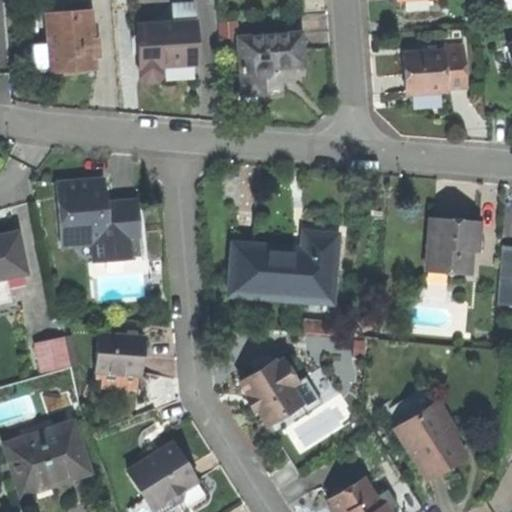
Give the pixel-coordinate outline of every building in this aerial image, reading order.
[(174,20),(138,22),(141,73),(147,79),(159,78),(164,73),(172,77),(185,77),(200,76),(197,3),(173,5),(174,20)] [(52,43),(53,57),(72,56),(72,65),(94,64),(94,55),(93,36),(91,10),(50,13),(52,43)] [(303,31),(239,35),(243,94),(266,92),(265,73),(268,73),(272,66),(305,64),(304,45),(303,31)] [(445,42),(445,47),(447,84),(467,83),(465,41),(445,42)] [(38,67),(53,66),(53,57),(52,43),(37,44),(38,67)] [(504,81),(511,78),(511,44),(496,48),(504,81)] [(408,89),(447,86),(447,84),(445,47),(405,50),(406,67),(408,89)] [(63,66),(72,65),(72,56),(53,57),(53,66),(63,66)] [(103,238),(140,235),(137,201),(102,203),(100,178),(75,181),(56,182),(61,242),(93,239),(103,238)] [(451,220),(429,218),(426,269),(448,271),(470,272),(471,249),(472,241),(478,242),(479,221),(451,220)] [(0,273),(7,272),(27,268),(18,229),(0,232),(0,273)] [(277,247),(255,245),(255,253),(309,257),(311,233),(304,232),(303,249),(277,247)] [(255,245),(233,243),(229,293),(324,301),(325,281),(332,282),(336,235),(311,233),(309,257),(255,253),(255,245)] [(141,255),(140,235),(103,238),(105,258),(141,255)] [(95,259),(105,258),(103,238),(93,239),(95,259)] [(498,303),(511,304),(511,245),(502,245),(498,303)] [(448,282),(448,271),(426,269),(425,280),(448,282)] [(0,300),(13,298),(7,272),(0,273),(0,300)] [(35,339),(42,367),(71,361),(65,333),(35,339)] [(143,336),(97,334),(95,372),(136,374),(141,374),(142,356),(143,336)] [(353,356),(368,357),(369,337),(354,336),(353,356)] [(279,357),(240,381),(253,403),(266,424),(301,402),(291,386),(297,382),(282,359),(280,360),(279,357)] [(135,390),(136,374),(95,372),(95,378),(101,378),(101,388),(135,390)] [(385,411),(427,477),(445,465),(464,454),(422,387),(385,411)] [(71,420),(6,443),(15,469),(21,466),(28,487),(56,477),(88,466),(71,420)] [(154,453),(127,470),(152,508),(166,499),(175,501),(181,497),(182,489),(195,481),(183,462),(171,442),(159,450),(160,452),(155,455),(154,453)] [(329,499),(336,511),(385,511),(375,495),(364,478),(329,499)] [(387,488),(375,495),(385,511),(386,511),(398,505),(387,488)]
